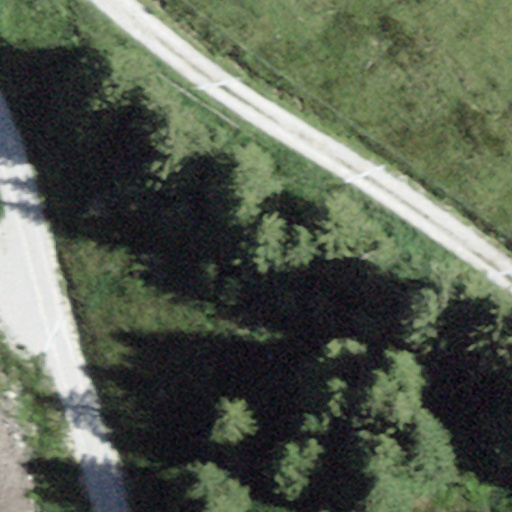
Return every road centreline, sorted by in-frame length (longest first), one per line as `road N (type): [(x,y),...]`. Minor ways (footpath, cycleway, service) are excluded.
road 1 (track): [(511,279),(212,81),(111,0)]
road 2 (track): [(0,134),(108,511)]
